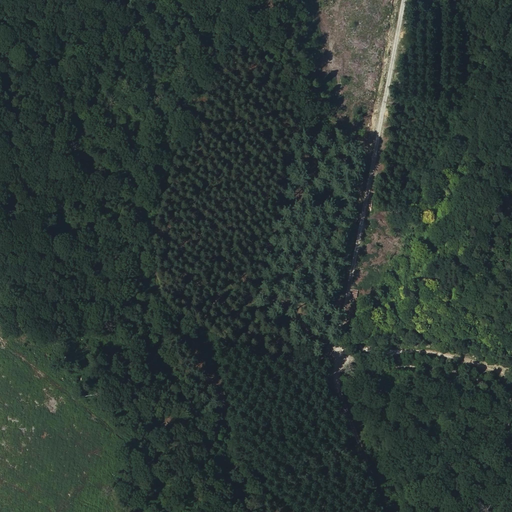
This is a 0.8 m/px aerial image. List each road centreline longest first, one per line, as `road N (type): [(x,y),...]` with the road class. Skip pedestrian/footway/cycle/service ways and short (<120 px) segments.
road 1 (track): [(388,511),(334,370),(403,0)]
road 2 (track): [(334,370),(463,383),(511,411)]
